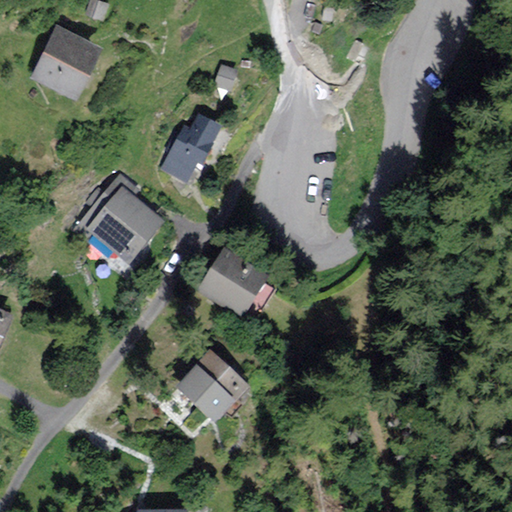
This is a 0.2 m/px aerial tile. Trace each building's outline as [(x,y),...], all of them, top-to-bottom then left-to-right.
[(107,6),(92,0),(88,12),(103,18),(107,6)] [(99,50),(59,30),(36,76),(76,96),(99,50)] [(236,70),(222,66),(217,83),(230,88),(236,70)] [(192,131),(187,128),(166,168),(185,178),(195,158),(203,162),(221,127),(199,116),(192,131)] [(136,190),(121,177),(84,222),(131,260),(162,221),(131,196),(136,190)] [(264,276),(224,252),(202,287),(242,312),(264,276)] [(0,338),(10,315),(0,310),(0,338)] [(245,386),(211,354),(182,384),(216,416),(245,386)]
